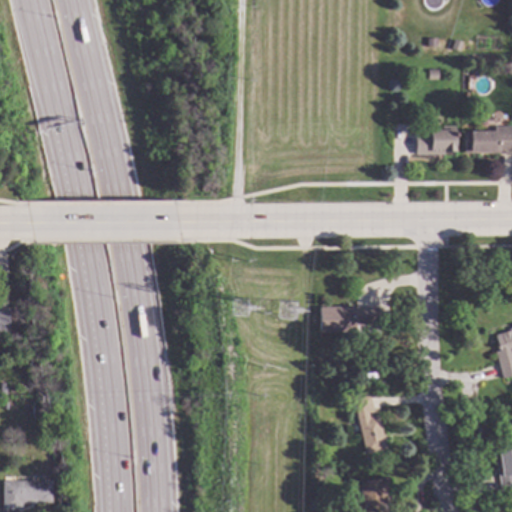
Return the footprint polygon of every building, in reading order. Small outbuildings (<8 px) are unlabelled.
[(435,48),(426,48),(426,40),(435,40),(435,48)] [(511,75),(502,75),(502,65),(511,65),(511,75)] [(435,80),(427,80),(427,72),(435,72),(435,80)] [(511,155),(464,155),(464,133),(493,133),(493,127),(511,127),(511,155)] [(435,131),(453,131),(453,152),(428,153),(428,155),(414,156),(414,131),(428,131),(428,128),(435,128),(435,131)] [(377,326),(354,327),(354,333),(318,333),(318,308),(376,308),(377,326)] [(8,335),(0,335),(0,310),(7,310),(8,335)] [(511,376),(501,380),(493,352),(497,351),(493,337),(498,335),(498,334),(507,331),(506,328),(511,326),(511,376)] [(371,413),(366,414),(367,419),(376,417),(384,450),(364,455),(351,400),(368,396),(371,413)] [(511,491),(500,494),(495,463),(498,462),(496,453),(511,450),(511,491)] [(387,493),(384,493),(385,506),(383,506),(383,511),(363,511),(363,508),(360,509),(357,483),(379,480),(379,477),(385,477),(387,493)] [(50,504),(22,504),(22,510),(1,511),(1,482),(50,481),(50,504)]
